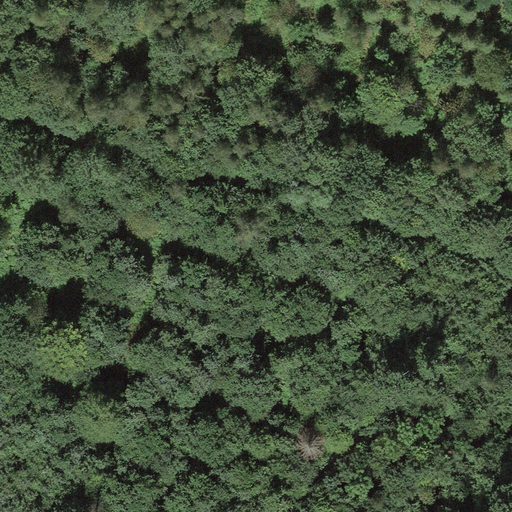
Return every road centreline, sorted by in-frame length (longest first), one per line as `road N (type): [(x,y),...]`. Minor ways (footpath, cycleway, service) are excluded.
road 1 (track): [(0,113),(477,250),(511,275)]
road 2 (track): [(511,287),(498,311),(390,416),(268,511)]
